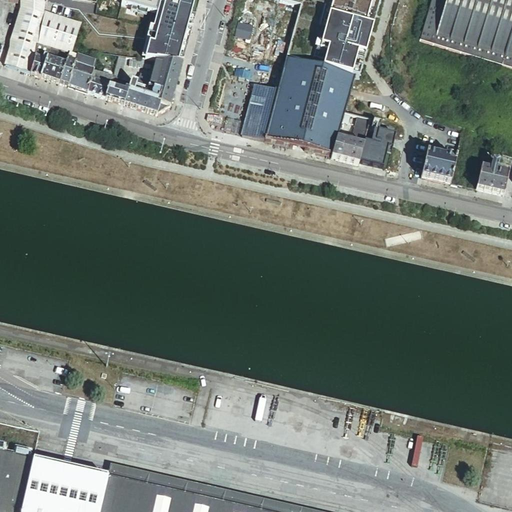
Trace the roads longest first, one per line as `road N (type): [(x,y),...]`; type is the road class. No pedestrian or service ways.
road 1 (unknown): [(456,508),(400,436),(337,413),(34,358)]
road 2 (residential): [(177,139),(400,191)]
road 3 (residential): [(391,0),(372,72),(414,126),(400,191)]
road 4 (residential): [(0,83),(177,139)]
road 5 (residential): [(216,0),(177,139)]
